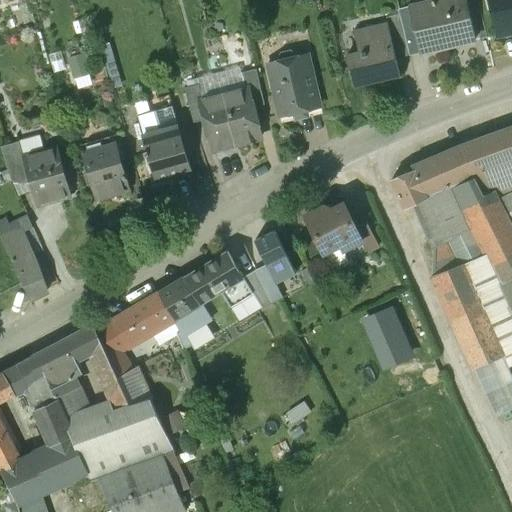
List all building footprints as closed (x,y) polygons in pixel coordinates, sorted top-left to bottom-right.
[(422,54),(475,42),(465,0),(443,0),(436,2),(435,0),(432,0),(433,2),(411,7),(422,54)] [(511,0),(489,0),(498,36),(511,33),(511,0)] [(399,10),(400,15),(408,48),(410,57),(422,54),(411,7),(399,10)] [(387,23),(394,51),(408,48),(400,15),(386,18),(387,23)] [(398,76),(400,76),(394,51),(387,23),(385,24),(385,25),(353,33),(358,53),(345,56),(353,87),(354,87),(354,85),(397,75),(398,76)] [(122,84),(109,43),(100,46),(112,88),(114,89),(122,86),(122,84)] [(280,116),(320,106),(308,54),(296,57),(296,54),(290,49),(282,51),(280,58),(280,61),(267,64),(280,116)] [(74,80),(90,74),(83,54),(67,60),(74,80)] [(245,89),(247,89),(252,108),(264,105),(256,69),(241,73),(245,89)] [(201,101),(203,100),(199,84),(184,88),(194,123),(206,120),(201,101)] [(245,89),(224,95),(237,145),(260,139),(252,108),(247,89),(245,89)] [(237,145),(224,95),(203,100),(201,101),(206,120),(214,151),(237,145)] [(320,106),(280,116),(282,124),(322,114),(320,106)] [(149,155),(156,181),(191,171),(178,126),(144,135),(148,151),(145,151),(146,156),(149,155)] [(511,129),(461,147),(473,177),(511,163),(511,129)] [(115,141),(82,150),(96,199),(127,191),(128,190),(125,180),(127,179),(126,175),(124,176),(120,160),(115,141)] [(7,169),(13,181),(28,177),(23,158),(24,158),(20,142),(1,147),(7,169)] [(451,187),(473,177),(461,147),(433,158),(447,188),(451,187)] [(36,206),(71,197),(58,149),(24,158),(23,158),(28,177),(36,206)] [(447,188),(433,158),(411,167),(413,171),(426,198),(447,188)] [(126,159),(120,160),(124,176),(126,175),(127,179),(125,180),(128,190),(127,191),(130,202),(144,198),(135,168),(129,169),(126,159)] [(511,163),(473,177),(482,196),(494,191),(497,197),(511,192),(511,163)] [(426,198),(413,171),(391,180),(404,209),(413,205),(426,198)] [(482,196),(473,177),(451,187),(472,230),(485,258),(499,287),(511,279),(511,227),(497,197),(494,191),(482,196)] [(446,241),(472,230),(451,187),(447,188),(426,198),(413,205),(431,247),(446,241)] [(511,227),(511,192),(497,197),(511,227)] [(324,206),(305,216),(316,240),(323,254),(325,254),(341,246),(344,250),(360,242),(361,241),(351,220),(343,204),(333,208),(324,206)] [(351,220),(361,241),(360,242),(366,253),(378,247),(362,215),(351,220)] [(485,258),(472,230),(446,241),(457,266),(462,264),(463,266),(485,258)] [(6,245),(24,237),(22,232),(20,232),(20,231),(14,234),(13,234),(3,239),(6,245)] [(275,231),(254,240),(276,283),(296,274),(275,231)] [(21,275),(32,299),(46,292),(38,266),(24,237),(6,245),(11,255),(20,276),(21,275)] [(325,254),(323,254),(316,240),(305,245),(316,268),(329,262),(325,254)] [(446,241),(431,247),(432,275),(457,266),(446,241)] [(228,252),(206,265),(220,292),(230,308),(253,294),(243,278),(241,279),(228,252)] [(511,279),(499,287),(485,258),(463,266),(504,357),(511,354),(511,279)] [(473,370),(504,357),(463,266),(462,264),(457,266),(432,275),(473,370)] [(200,304),(220,292),(206,265),(184,278),(185,279),(161,293),(175,318),(172,320),(181,334),(183,333),(184,336),(209,320),(200,304)] [(256,270),(243,278),(253,294),(262,309),(272,303),(256,270)] [(175,318),(161,293),(116,321),(117,323),(131,345),(172,320),(175,318)] [(131,345),(117,323),(98,334),(106,352),(119,379),(134,370),(124,350),(131,345)] [(94,324),(65,339),(75,362),(89,355),(114,413),(131,406),(119,379),(106,352),(98,334),(94,324)] [(71,364),(75,362),(65,339),(16,365),(26,388),(30,386),(46,377),(71,364)] [(511,375),(504,357),(473,370),(491,413),(511,403),(511,375)] [(46,377),(69,430),(95,420),(71,364),(46,377)] [(0,373),(11,396),(26,388),(16,365),(0,373)] [(138,368),(134,370),(119,379),(131,406),(151,400),(138,368)] [(0,401),(11,396),(0,373),(0,401)] [(86,471),(69,430),(46,377),(30,386),(37,402),(28,408),(52,448),(24,460),(38,492),(86,471)] [(151,400),(131,406),(114,413),(95,420),(69,430),(86,471),(91,482),(97,479),(175,451),(165,431),(151,400)] [(304,402),(290,410),(296,421),(310,412),(304,402)] [(296,421),(290,410),(280,417),(287,427),(296,421)] [(19,462),(0,424),(0,475),(6,488),(9,493),(14,503),(38,492),(24,460),(19,462)] [(190,486),(175,451),(97,479),(111,511),(184,511),(186,511),(178,490),(190,486)] [(0,497),(9,493),(6,488),(0,490),(0,497)] [(16,511),(45,511),(38,492),(14,503),(16,511)]
